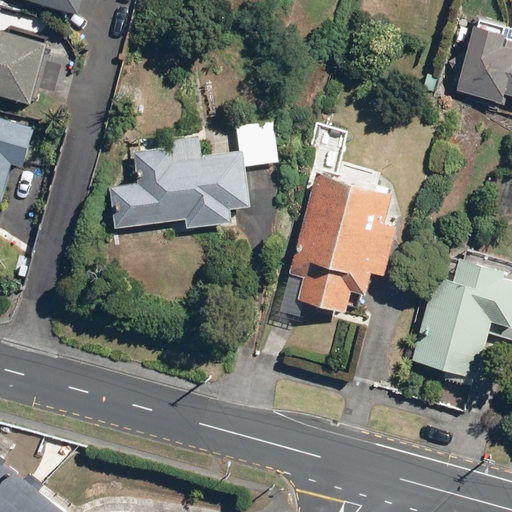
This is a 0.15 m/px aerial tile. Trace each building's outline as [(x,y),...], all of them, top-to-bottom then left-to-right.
[(88,0),(10,0),(83,20),(88,0)] [(511,33),(471,23),(453,90),(511,106),(511,33)] [(52,48),(0,31),(0,94),(34,105),(52,48)] [(40,130),(0,119),(0,235),(18,169),(28,176),(40,130)] [(140,183),(112,186),(117,235),(252,220),(245,154),(208,158),(206,139),(136,146),(140,183)] [(407,200),(323,179),(293,300),(354,315),(362,283),(384,288),(407,200)] [(511,263),(448,244),(412,362),(480,383),(495,334),(511,339),(511,263)] [(0,452),(0,511),(73,511),(75,509),(0,452)]
